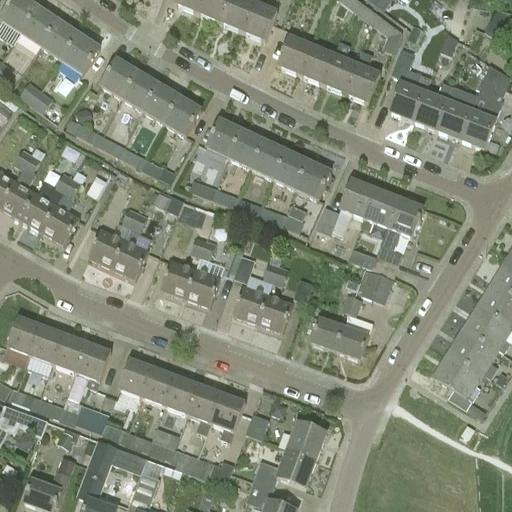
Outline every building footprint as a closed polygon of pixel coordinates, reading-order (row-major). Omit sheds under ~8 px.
[(17,0),(16,0),(0,24),(3,27),(0,31),(0,42),(13,51),(21,39),(38,13),(17,0)] [(176,0),(173,9),(197,18),(204,0),(176,0)] [(219,28),(230,0),(204,0),(197,18),(219,28)] [(234,0),(230,0),(219,28),(242,37),(254,8),(234,0)] [(351,0),(344,0),(340,7),(353,17),(361,7),(351,0)] [(394,2),(390,0),(369,0),(366,4),(383,17),(394,2)] [(361,7),(353,17),(373,32),(380,22),(361,7)] [(265,47),(277,18),(254,8),(242,37),(265,47)] [(41,52),(58,27),(38,13),(21,39),(41,52)] [(510,53),(511,48),(511,19),(497,15),(484,39),(510,53)] [(402,38),(400,37),(380,22),(373,32),(387,42),(382,55),(394,60),(402,38)] [(58,27),(41,52),(61,66),(78,40),(58,27)] [(429,33),(432,44),(443,42),(440,31),(429,33)] [(82,79),(99,54),(78,40),(61,66),(82,79)] [(440,58),(451,63),(457,46),(447,40),(440,58)] [(289,42),(277,71),(300,81),(312,51),(289,42)] [(357,70),(345,65),(350,53),(340,48),(334,61),(335,61),(322,90),(345,100),(357,70)] [(312,51),(300,81),(322,90),(335,61),(334,61),(312,51)] [(368,109),(380,80),(367,74),(372,62),(362,58),(357,70),(345,100),(368,109)] [(400,59),(391,81),(405,87),(414,64),(400,59)] [(116,65),(100,91),(122,104),(138,78),(116,65)] [(14,76),(3,68),(0,71),(0,88),(3,90),(14,76)] [(510,84),(489,70),(484,84),(505,96),(510,84)] [(138,78),(122,104),(143,117),(158,90),(138,78)] [(400,89),(389,118),(413,127),(424,99),(425,99),(431,84),(420,80),(414,95),(400,89)] [(484,155),(495,127),(503,107),(501,107),(505,96),(484,84),(477,102),(460,146),(484,155)] [(30,88),(19,102),(31,111),(41,96),(30,88)] [(437,104),(425,99),(424,99),(413,127),(437,136),(448,108),(454,93),(443,89),(437,104)] [(158,90),(143,117),(164,129),(179,103),(158,90)] [(43,120),(53,105),(41,96),(31,111),(43,120)] [(464,97),(458,112),(448,108),(437,136),(460,146),(477,102),(464,97)] [(185,142),(201,116),(179,103),(164,129),(185,142)] [(0,120),(4,124),(10,117),(0,109),(0,120)] [(91,117),(86,114),(80,115),(77,120),(78,126),(83,129),(89,128),(92,123),(91,117)] [(69,123),(63,134),(87,147),(93,136),(69,123)] [(219,126),(206,154),(229,164),(242,136),(219,126)] [(93,136),(87,147),(110,159),(116,149),(93,136)] [(242,136),(229,164),(251,175),(264,147),(242,136)] [(264,147),(251,175),(273,185),(286,157),(264,147)] [(116,149),(110,159),(134,172),(139,161),(116,149)] [(0,213),(21,225),(36,199),(27,194),(36,179),(34,178),(45,158),(36,153),(32,160),(22,177),(16,188),(15,187),(0,212),(0,213)] [(14,172),(22,177),(32,160),(24,155),(14,172)] [(286,157),(273,185),(295,195),(308,167),(286,157)] [(158,185),(163,175),(139,161),(134,172),(158,185)] [(317,206),(331,178),(308,167),(295,195),(317,206)] [(0,178),(0,212),(15,187),(0,178)] [(64,180),(55,195),(64,201),(73,185),(64,180)] [(86,199),(86,200),(96,205),(97,205),(106,188),(96,182),(86,199)] [(73,185),(64,201),(72,205),(81,190),(73,185)] [(351,186),(340,215),(364,224),(375,195),(351,186)] [(196,187),(191,198),(213,207),(217,195),(196,187)] [(217,195),(213,207),(234,215),(238,203),(217,195)] [(373,228),(387,233),(399,204),(375,195),(364,224),(360,234),(369,237),(373,228)] [(43,238),(58,212),(36,199),(21,225),(43,238)] [(169,204),(158,199),(153,210),(165,215),(169,204)] [(238,203),(234,215),(256,223),(260,211),(238,203)] [(411,243),(422,213),(399,204),(387,233),(376,262),(399,271),(403,259),(394,255),(400,238),(411,243)] [(193,210),(191,209),(184,206),(179,219),(189,222),(193,210)] [(260,211),(256,223),(277,231),(281,220),(260,211)] [(58,212),(43,238),(65,251),(80,225),(58,212)] [(129,214),(121,231),(130,235),(138,219),(129,214)] [(325,214),(315,235),(315,236),(331,242),(339,219),(325,214)] [(140,240),(147,223),(138,219),(130,235),(140,240)] [(299,240),(304,228),(281,220),(277,231),(299,240)] [(101,236),(88,264),(112,275),(125,247),(101,236)] [(206,247),(196,244),(190,261),(200,264),(206,247)] [(125,247),(112,275),(136,286),(149,258),(134,251),(125,247)] [(206,247),(200,264),(209,267),(215,251),(206,247)] [(233,285),(243,259),(231,255),(222,281),(233,285)] [(361,271),(371,274),(375,264),(365,260),(361,271)] [(375,264),(371,274),(394,283),(394,282),(399,271),(376,262),(375,264)] [(511,266),(506,263),(491,286),(511,299),(511,266)] [(161,295),(186,304),(196,276),(171,267),(161,295)] [(269,268),(263,286),(272,289),(279,272),(269,268)] [(282,293),(288,275),(279,272),(272,289),(282,293)] [(196,276),(186,304),(210,313),(220,284),(196,276)] [(369,277),(360,301),(385,310),(394,286),(369,277)] [(313,290),(300,286),(293,305),(306,310),(313,290)] [(511,299),(491,286),(476,310),(511,332),(511,299)] [(243,292),(233,321),(258,329),(268,301),(243,292)] [(283,338),(293,310),(268,301),(258,329),(283,338)] [(347,301),(341,317),(348,320),(354,304),(347,301)] [(356,323),(362,306),(354,304),(348,320),(356,323)] [(511,332),(476,310),(462,334),(497,356),(511,332)] [(18,323),(7,353),(30,362),(41,332),(18,323)] [(318,323),(310,348),(335,357),(343,332),(318,323)] [(41,332),(30,362),(53,371),(64,341),(41,332)] [(360,366),(369,341),(343,332),(335,357),(360,366)] [(497,356),(462,334),(447,357),(482,380),(497,356)] [(64,341),(53,371),(76,379),(87,349),(64,341)] [(96,396),(111,358),(87,349),(76,379),(90,384),(86,393),(96,396)] [(431,382),(467,404),(482,380),(447,357),(431,382)] [(130,365),(118,395),(142,404),(153,374),(130,365)] [(153,374),(142,404),(165,412),(176,382),(153,374)] [(176,382),(165,412),(188,421),(199,391),(176,382)] [(0,400),(8,404),(13,406),(17,396),(13,394),(0,387),(0,400)] [(199,391),(188,421),(201,426),(197,438),(206,442),(211,430),(210,430),(222,400),(199,391)] [(13,406),(27,412),(36,415),(40,405),(17,396),(13,406)] [(230,449),(245,408),(222,400),(210,430),(211,430),(224,435),(220,445),(230,449)] [(66,405),(63,413),(40,405),(36,415),(50,420),(59,423),(66,405)] [(80,420),(83,411),(66,405),(59,423),(92,436),(99,418),(87,413),(84,422),(80,420)] [(271,418),(283,423),(287,412),(276,407),(271,418)] [(466,416),(480,425),(485,418),(470,409),(466,416)] [(0,430),(14,438),(18,431),(41,444),(44,436),(48,427),(25,418),(4,411),(0,418),(0,430)] [(106,430),(109,421),(99,418),(92,436),(125,448),(129,438),(106,430)] [(269,426),(253,420),(245,440),(261,446),(269,426)] [(326,438),(297,427),(287,455),(315,466),(326,438)] [(98,446),(65,433),(56,449),(68,456),(73,447),(76,448),(76,449),(94,456),(98,446)] [(129,438),(125,448),(148,457),(152,447),(129,438)] [(155,439),(152,447),(148,457),(167,464),(171,465),(175,455),(163,451),(166,444),(155,439)] [(180,444),(176,455),(175,455),(171,465),(177,467),(175,475),(191,481),(198,464),(187,460),(191,449),(180,444)] [(94,456),(76,502),(87,506),(84,511),(117,511),(119,508),(98,500),(111,468),(116,453),(98,446),(94,456)] [(315,466),(287,455),(279,474),(261,467),(253,487),(274,494),(278,483),(305,493),(315,466)] [(137,460),(131,475),(142,479),(147,464),(137,460)] [(23,507),(34,511),(53,511),(54,511),(59,511),(71,482),(70,482),(76,468),(62,463),(57,477),(50,493),(31,486),(23,507)] [(223,468),(221,473),(198,464),(191,481),(226,493),(234,472),(223,468)] [(149,511),(160,486),(142,479),(129,511),(149,511)] [(286,511),(270,505),(274,494),(253,487),(245,508),(255,511),(286,511)]
